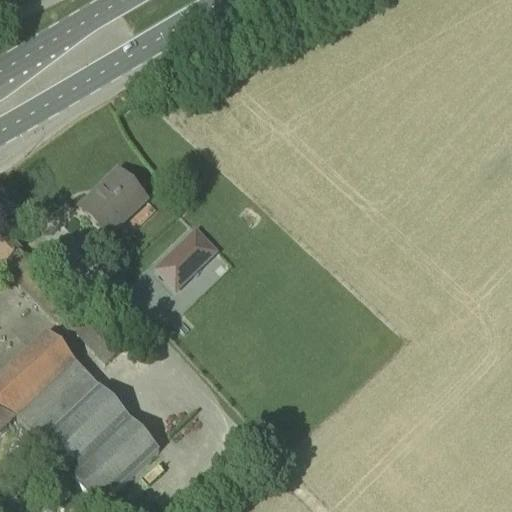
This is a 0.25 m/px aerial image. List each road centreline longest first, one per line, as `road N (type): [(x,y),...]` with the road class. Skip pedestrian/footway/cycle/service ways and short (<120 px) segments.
road 1 (primary): [(0,129),(225,0)]
road 2 (primary): [(120,0),(0,70)]
